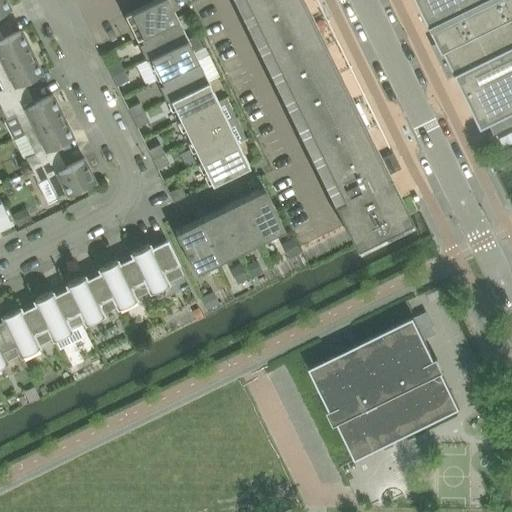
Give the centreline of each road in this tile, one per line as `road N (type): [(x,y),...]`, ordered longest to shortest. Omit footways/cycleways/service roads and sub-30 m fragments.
road 1 (residential): [(47,0),(132,189),(127,199),(0,265)]
road 2 (tertiary): [(492,260),(364,0)]
